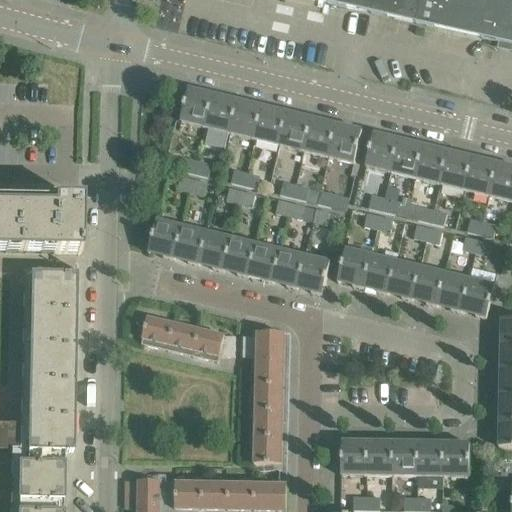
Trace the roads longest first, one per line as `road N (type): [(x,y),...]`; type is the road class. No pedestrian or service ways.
road 1 (residential): [(106,511),(112,43)]
road 2 (unclassified): [(511,139),(112,43)]
road 3 (residential): [(311,415),(448,419),(462,410),(471,386),(471,361),(444,347),(316,320)]
road 4 (residential): [(316,320),(170,288)]
